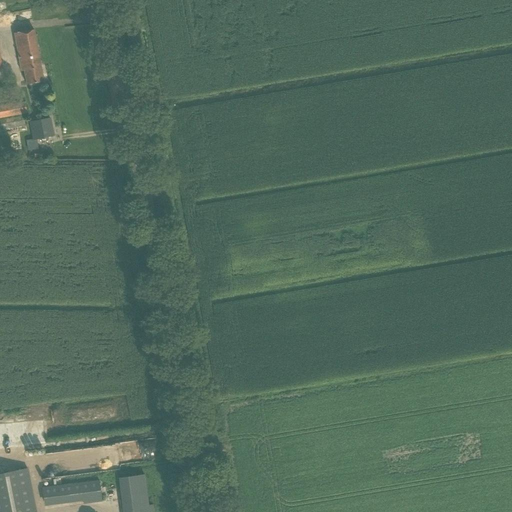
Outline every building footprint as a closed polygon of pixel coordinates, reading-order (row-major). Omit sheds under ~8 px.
[(24,71),(27,85),(43,82),(34,30),(14,34),(21,72),(24,71)] [(0,105),(0,118),(27,114),(24,101),(0,105)] [(40,121),(29,123),(32,140),(37,139),(43,138),(53,136),(50,119),(40,121)] [(32,140),(27,141),(29,151),(39,149),(37,139),(32,140)] [(35,511),(27,469),(0,474),(0,511),(35,511)] [(154,511),(153,505),(148,506),(144,475),(118,478),(123,511),(154,511)] [(82,504),(102,501),(99,480),(42,488),(44,506),(82,502),(82,504)]
